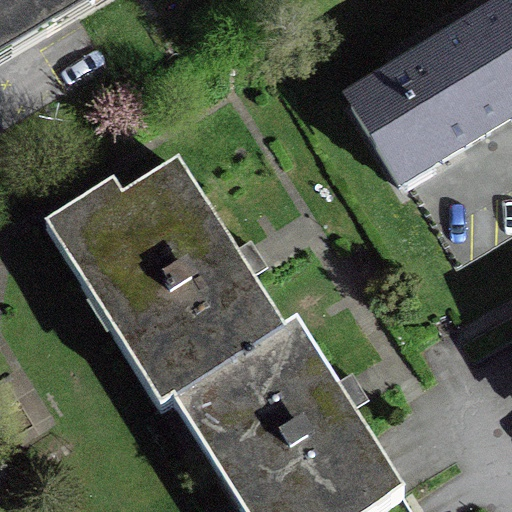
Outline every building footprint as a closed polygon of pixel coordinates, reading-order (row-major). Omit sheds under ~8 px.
[(0,0),(0,70),(116,0),(0,0)] [(511,50),(511,15),(497,24),(511,50)] [(395,194),(511,123),(511,50),(497,24),(347,114),(395,194)] [(172,413),(185,405),(282,344),(174,175),(65,244),(172,413)] [(293,337),(282,344),(185,405),(252,511),(390,511),(400,506),(293,337)]
